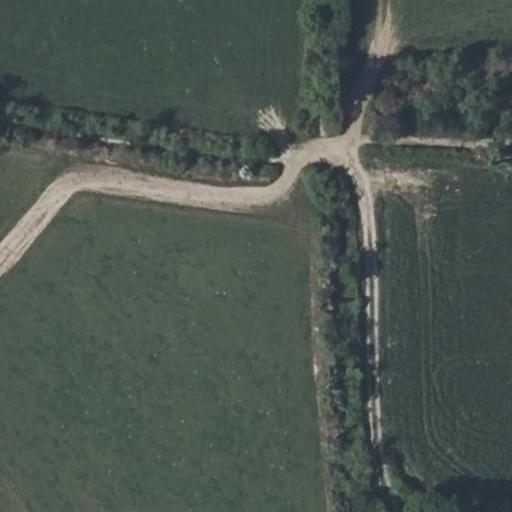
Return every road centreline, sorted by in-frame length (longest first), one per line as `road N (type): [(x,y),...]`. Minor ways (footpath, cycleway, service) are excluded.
road 1 (track): [(393,511),(383,493),(365,190),(343,148)]
road 2 (track): [(300,152),(272,193),(205,195),(96,175),(72,180),(0,258)]
